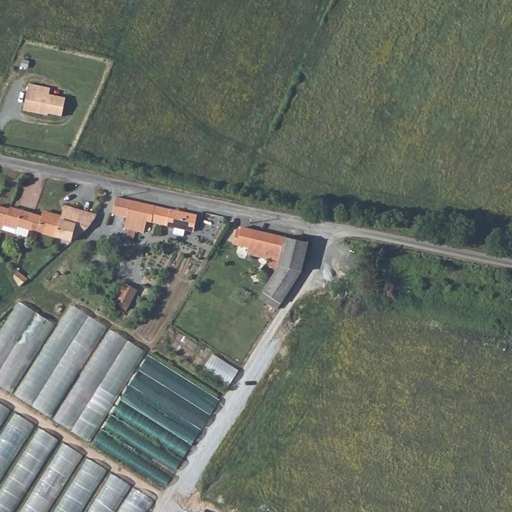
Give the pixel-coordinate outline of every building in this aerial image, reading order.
[(31,93),(27,111),(42,114),(43,112),(48,113),(61,116),(65,98),(49,94),(44,93),(45,87),(29,84),(27,92),(31,93)] [(112,214),(126,218),(124,228),(129,230),(126,239),(134,241),(136,231),(155,235),(158,224),(194,231),(197,216),(155,207),(152,221),(139,219),(142,204),(116,198),(112,214)] [(142,204),(139,219),(152,221),(155,207),(142,204)] [(0,214),(5,220),(8,210),(0,206),(0,214)] [(43,217),(34,215),(29,230),(70,242),(71,240),(73,241),(85,230),(95,221),(98,216),(68,207),(65,218),(45,212),(43,217)] [(2,227),(14,230),(14,234),(26,237),(29,230),(34,215),(9,208),(8,210),(5,220),(2,227)] [(237,246),(250,249),(248,255),(271,261),(277,236),(241,227),(239,237),(237,246)] [(269,270),(276,272),(284,238),(277,236),(271,261),(269,270)] [(270,281),(292,286),(302,270),(308,244),(284,238),(276,272),(277,272),(270,281)] [(196,283),(231,300),(239,284),(204,267),(196,283)] [(14,268),(11,275),(19,287),(27,280),(14,268)] [(263,291),(271,297),(267,304),(278,310),(292,286),(270,281),(263,291)] [(113,304),(134,316),(145,296),(124,283),(113,304)] [(259,298),(267,304),(271,297),(263,291),(259,298)] [(18,302),(0,331),(0,386),(52,420),(91,445),(147,354),(69,305),(56,326),(18,302)] [(220,400),(149,355),(93,444),(163,489),(220,400)] [(0,427),(11,411),(0,403),(0,427)] [(0,436),(0,482),(36,426),(15,413),(0,436)] [(0,490),(0,511),(14,511),(59,441),(40,429),(0,490)] [(18,511),(48,511),(84,456),(62,443),(18,511)] [(53,511),(82,511),(108,471),(87,459),(53,511)] [(88,511),(115,511),(131,486),(112,474),(88,511)]
